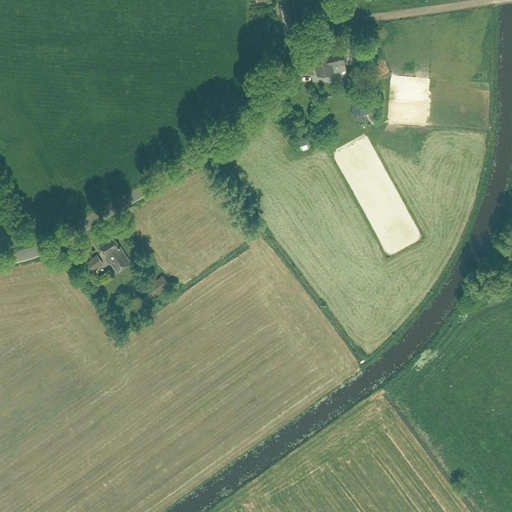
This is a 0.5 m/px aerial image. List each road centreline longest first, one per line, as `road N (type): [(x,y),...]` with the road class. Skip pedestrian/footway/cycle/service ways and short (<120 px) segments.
road 1 (tertiary): [(0,261),(46,248),(194,157),(319,19)]
road 2 (unclassified): [(319,19),(492,0)]
